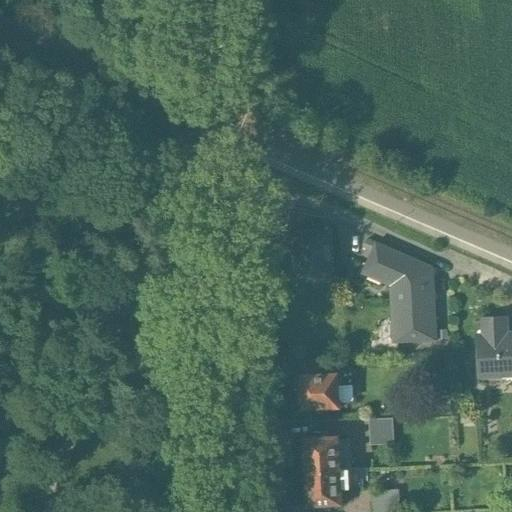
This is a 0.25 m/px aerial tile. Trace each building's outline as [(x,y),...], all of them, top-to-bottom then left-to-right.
[(326,231),(288,233),(291,279),(317,277),(317,271),(328,271),(326,231)] [(434,268),(376,243),(367,265),(400,280),(397,286),(391,286),(393,322),(400,321),(401,341),(394,342),(394,344),(438,342),(434,268)] [(511,336),(477,338),(479,376),(511,374),(511,336)] [(338,373),(300,375),(300,376),(295,377),(296,393),(301,392),(302,409),(340,407),(338,373)] [(369,419),(371,446),(395,445),(393,418),(369,419)] [(339,436),(304,438),(305,472),(340,470),(340,469),(339,436)] [(368,468),(349,469),(349,487),(363,487),(363,481),(369,481),(368,468)] [(340,470),(305,472),(307,506),(342,504),(341,488),(349,487),(349,469),(340,469),(340,470)] [(398,511),(397,490),(373,492),(374,511),(398,511)]
